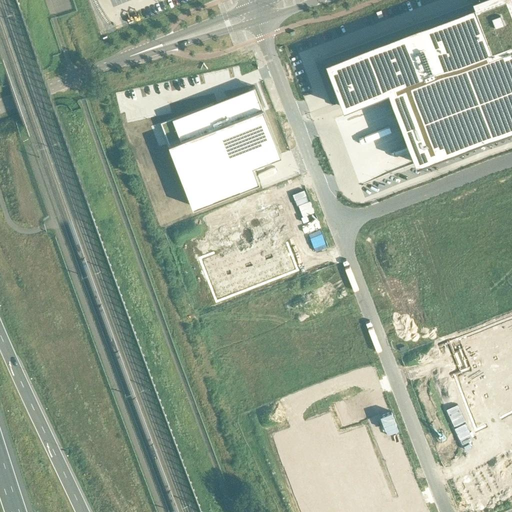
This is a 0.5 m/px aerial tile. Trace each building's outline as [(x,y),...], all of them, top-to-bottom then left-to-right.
[(511,0),(479,0),(325,59),(343,107),(388,90),(416,164),(511,127),(511,0)] [(173,119),(165,123),(172,141),(169,143),(193,206),(259,180),(253,164),(281,153),(261,101),(260,101),(254,85),(236,95),(227,99),(226,98),(221,100),(221,101),(214,104),(213,101),(172,116),(173,119)] [(218,250),(199,258),(216,303),(298,271),(284,233),(283,233),(272,205),(210,230),(218,250)] [(442,344),(442,345),(453,374),(476,432),(487,462),(484,463),(458,477),(467,495),(472,507),(473,507),(474,507),(511,487),(511,448),(503,453),(489,425),(488,424),(511,412),(511,317),(449,342),(449,341),(442,344)] [(330,409),(268,432),(298,511),(400,511),(402,511),(366,420),(338,431),(330,409)]
